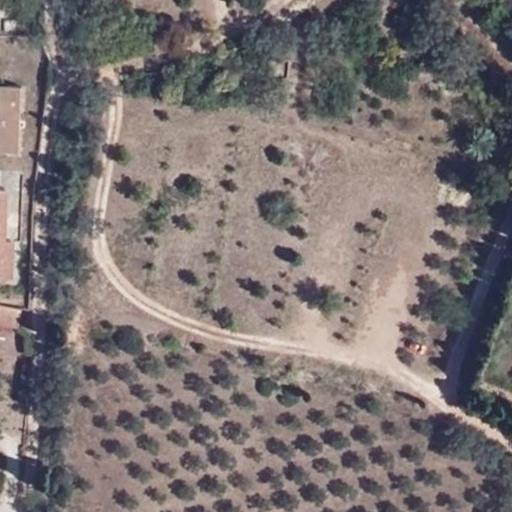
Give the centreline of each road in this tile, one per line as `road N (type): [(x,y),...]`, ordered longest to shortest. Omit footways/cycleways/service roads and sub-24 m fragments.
road 1 (track): [(511,442),(391,373),(135,307),(98,255),(116,103),(109,76),(85,65),(62,67)]
road 2 (track): [(67,0),(27,502),(7,511)]
